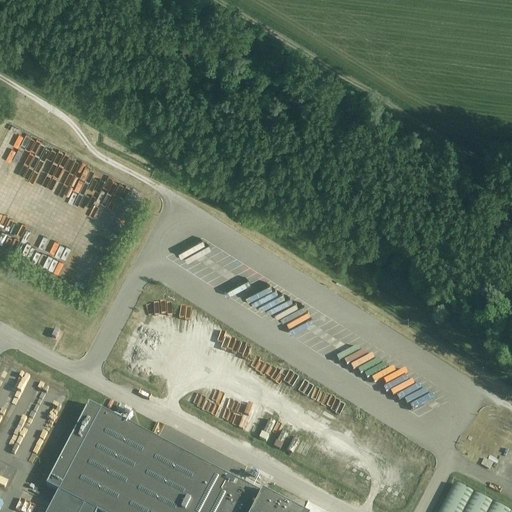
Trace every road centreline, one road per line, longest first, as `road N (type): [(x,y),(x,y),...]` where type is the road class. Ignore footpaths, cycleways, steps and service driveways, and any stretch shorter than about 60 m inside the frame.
road 1 (track): [(215,0),(511,181)]
road 2 (unknown): [(0,188),(33,176),(116,215)]
